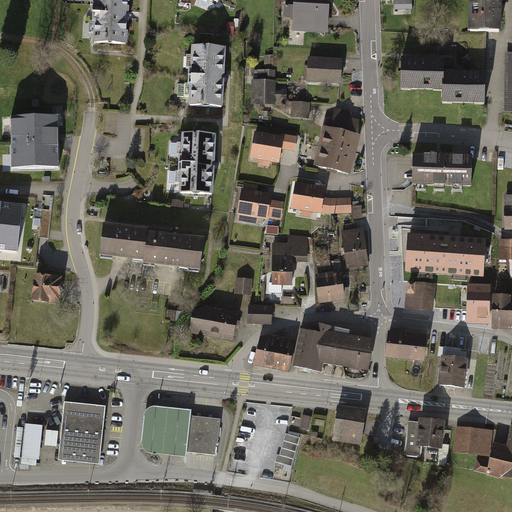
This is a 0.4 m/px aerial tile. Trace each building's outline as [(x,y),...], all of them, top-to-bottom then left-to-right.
[(131,0),(96,0),(96,7),(93,7),(92,25),(95,26),(94,45),(129,47),(130,16),(131,0)] [(192,0),(200,3),(201,0),(221,9),(224,0),(192,0)] [(411,0),(400,0),(395,0),(395,10),(412,9),(411,0)] [(501,0),(469,0),(469,30),(483,30),(502,30),(501,0)] [(328,5),(293,4),(293,5),(292,18),(292,31),(327,33),(328,5)] [(292,18),(293,5),(284,5),(283,17),(292,18)] [(483,68),(483,30),(469,30),(468,68),(483,68)] [(229,52),(194,50),(193,73),(190,73),(189,89),(192,89),(191,109),(226,111),(227,81),(229,52)] [(273,55),(264,55),(264,70),(273,70),(273,55)] [(342,59),(308,57),(307,82),(340,84),(342,59)] [(400,89),(442,90),(443,71),(443,59),(401,58),(400,89)] [(257,70),(257,80),(275,80),(275,70),(273,70),(264,70),(257,70)] [(466,71),(443,71),(442,90),(442,103),(484,104),(485,72),(466,71)] [(257,80),(251,80),(251,104),(275,105),(275,104),(275,90),(275,80),(257,80)] [(287,90),(275,90),(275,104),(286,104),(287,90)] [(310,103),(292,101),(291,117),(309,119),(310,103)] [(352,112),(336,108),(331,128),(323,126),(318,145),(355,154),(358,134),(359,120),(351,117),(352,112)] [(58,139),(58,115),(12,116),(13,167),(59,165),(58,139)] [(282,136),(255,132),(250,158),(278,162),(281,149),(282,136)] [(297,136),(283,134),(281,149),(294,151),(297,136)] [(219,140),(184,138),(183,159),(180,159),(179,175),(182,175),(181,198),(216,200),(218,169),(219,140)] [(355,154),(318,145),(313,166),(350,174),(355,154)] [(438,154),(412,154),(412,185),(472,186),(472,155),(438,154)] [(244,183),(243,189),(257,191),(258,185),(244,183)] [(325,187),(295,183),(291,209),(300,210),(312,212),(321,213),(323,197),(325,187)] [(243,189),(241,189),(237,216),(238,216),(257,219),(267,220),(267,218),(270,200),(271,193),(257,191),(243,189)] [(338,198),(331,199),(323,197),(321,213),(330,214),(339,214),(338,198)] [(351,198),(338,198),(339,214),(352,213),(351,198)] [(284,202),(270,200),(267,218),(281,220),(284,202)] [(23,204),(0,201),(0,248),(18,250),(23,204)] [(361,206),(353,206),(353,218),(362,218),(361,206)] [(52,210),(42,209),(40,237),(44,238),(49,238),(52,210)] [(257,219),(238,216),(238,221),(256,224),(257,219)] [(278,227),(267,226),(266,234),(278,235),(278,227)] [(102,258),(147,263),(150,236),(151,232),(106,227),(102,258)] [(363,228),(353,230),(358,267),(369,265),(363,228)] [(358,267),(353,230),(342,231),(347,269),(358,267)] [(486,241),(408,235),(405,270),(483,276),(486,241)] [(210,244),(150,236),(147,263),(147,268),(206,275),(210,244)] [(288,244),(273,243),(271,285),(291,286),(292,262),(308,262),(307,237),(288,236),(288,244)] [(511,240),(499,240),(499,259),(510,260),(511,259),(511,242),(511,240)] [(314,262),(316,275),(331,273),(329,260),(314,262)] [(336,261),(331,261),(332,271),(342,270),(341,262),(336,262),(336,261)] [(316,275),(315,275),(318,303),(344,300),(341,273),(333,274),(333,273),(331,273),(316,275)] [(62,276),(35,274),(32,299),(60,302),(62,276)] [(254,280),(236,278),(235,295),(253,296),(254,280)] [(435,286),(407,283),(405,309),(432,312),(435,286)] [(491,285),(467,284),(466,324),(489,325),(491,285)] [(509,296),(494,295),(492,329),(507,330),(509,296)] [(203,308),(192,311),(188,333),(232,342),(237,312),(203,306),(203,308)] [(272,306),(249,306),(249,325),(271,326),(272,306)] [(186,313),(166,310),(165,321),(184,324),(186,313)] [(321,373),(322,364),(330,327),(312,323),(310,331),(300,329),(292,366),(321,373)] [(352,331),(330,327),(322,364),(367,372),(373,340),(352,336),(352,331)] [(426,336),(388,332),(385,358),(423,363),(426,336)] [(269,336),(259,338),(254,364),(285,370),(288,371),(294,341),(269,336)] [(461,349),(444,347),(439,386),(464,389),(469,352),(461,351),(461,349)] [(101,467),(106,409),(65,405),(60,463),(101,467)] [(366,411),(337,406),(332,440),(361,445),(366,411)] [(186,460),(187,454),(191,418),(192,413),(154,409),(149,411),(145,417),(142,447),(144,453),(149,455),(186,460)] [(303,415),(300,428),(309,430),(311,417),(303,415)] [(221,422),(191,418),(187,454),(216,458),(221,422)] [(445,422),(419,419),(418,423),(409,422),(405,455),(421,457),(422,447),(439,449),(442,449),(442,445),(445,422)] [(43,426),(25,424),(21,464),(36,466),(37,460),(40,460),(43,426)] [(511,426),(511,427),(507,446),(493,443),(489,462),(476,460),(474,471),(511,479),(511,426)] [(23,428),(17,427),(14,457),(20,458),(23,428)] [(493,431),(456,427),(453,453),(489,457),(493,431)] [(300,438),(285,434),(280,456),(277,455),(275,462),(293,467),(300,438)] [(438,454),(448,456),(449,446),(442,445),(442,449),(439,449),(438,454)] [(448,456),(438,454),(436,465),(446,467),(448,456)]
